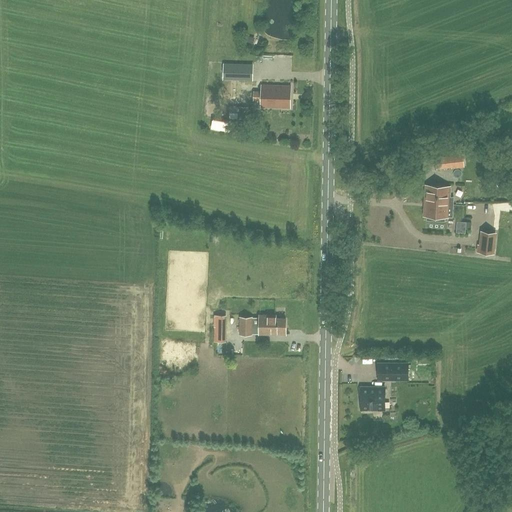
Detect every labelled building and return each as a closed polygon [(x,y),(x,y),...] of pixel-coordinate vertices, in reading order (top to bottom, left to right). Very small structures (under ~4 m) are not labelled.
[(223,81),(243,81),(253,82),(253,65),(243,65),(223,65),(223,81)] [(290,107),(291,85),(261,85),(261,107),(290,107)] [(248,119),(249,106),(239,106),(238,118),(248,119)] [(491,158),(491,154),(490,149),(485,147),(478,148),(475,151),(475,158),(481,162),(487,161),(491,158)] [(413,177),(422,174),(415,151),(405,155),(413,177)] [(452,167),(464,166),(462,153),(450,155),(450,156),(435,157),(437,168),(452,166),(452,167)] [(511,182),(511,178),(510,173),(495,178),(499,187),(511,182)] [(426,185),(425,215),(427,215),(427,219),(445,220),(445,216),(447,216),(453,216),(454,200),(450,200),(451,187),(449,187),(449,186),(426,185)] [(495,233),(482,232),(481,246),(479,246),(478,252),(493,253),(495,233)] [(286,334),(286,318),(276,318),(276,315),(260,315),(260,334),(286,334)] [(215,316),(215,341),(226,341),(226,316),(215,316)] [(241,317),(241,334),(253,334),(253,317),(241,317)] [(408,364),(388,363),(378,363),(378,379),(408,380),(408,364)] [(385,409),(385,387),(361,387),(361,409),(363,409),(363,412),(371,412),(371,409),(385,409)]
